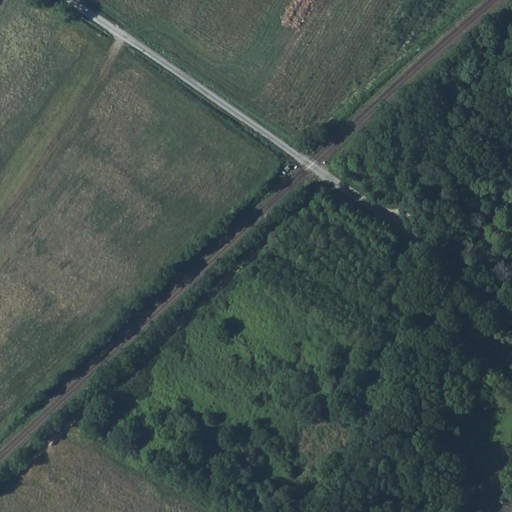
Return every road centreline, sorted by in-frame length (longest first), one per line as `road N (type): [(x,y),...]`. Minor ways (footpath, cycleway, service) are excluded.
road 1 (unclassified): [(511,318),(409,230),(68,0)]
road 2 (track): [(511,41),(388,216)]
